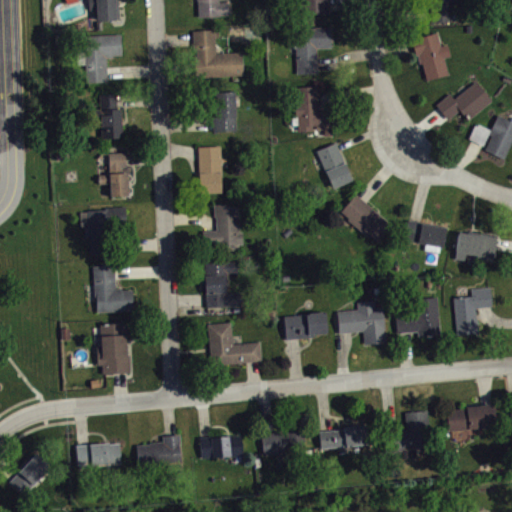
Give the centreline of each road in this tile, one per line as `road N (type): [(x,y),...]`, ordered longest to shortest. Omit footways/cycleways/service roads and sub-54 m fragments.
road 1 (residential): [(0,439),(13,427),(78,408),(511,367)]
road 2 (residential): [(174,398),(154,0)]
road 3 (residential): [(511,198),(399,149),(378,72),(372,0)]
